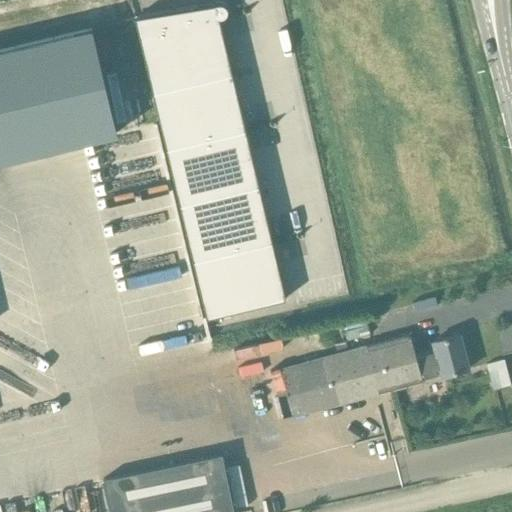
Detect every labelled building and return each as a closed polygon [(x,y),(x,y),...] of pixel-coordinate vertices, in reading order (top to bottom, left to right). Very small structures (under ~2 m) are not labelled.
[(141,45),(220,26),(218,19),(220,19),(221,19),(222,18),(224,17),(225,17),(225,15),(226,14),(226,13),(227,12),(226,10),(226,9),(225,8),(225,7),(224,6),(222,5),(221,5),(220,4),(218,4),(214,5),(199,7),(134,18),(141,45)] [(233,80),(220,26),(141,45),(153,99),(233,80)] [(0,50),(0,161),(116,133),(91,28),(0,50)] [(246,135),(233,80),(153,99),(166,154),(246,135)] [(259,189),(246,135),(166,154),(180,208),(180,209),(259,189)] [(114,187),(117,197),(163,183),(160,173),(114,187)] [(272,244),(259,189),(180,209),(193,263),(272,244)] [(285,299),(272,244),(193,263),(206,318),(285,299)] [(372,325),(263,354),(286,443),(396,415),(372,325)] [(434,349),(415,353),(424,381),(469,369),(460,334),(432,341),(434,349)] [(497,368),(488,370),(493,390),(502,387),(497,368)] [(234,511),(222,454),(103,479),(109,511),(234,511)]
